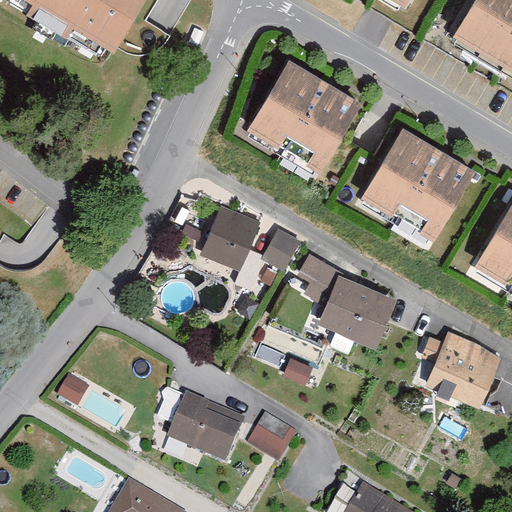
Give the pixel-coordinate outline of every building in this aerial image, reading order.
[(18,0),(119,62),(157,0),(18,0)] [(420,0),(383,0),(412,16),(420,0)] [(511,0),(483,0),(456,47),(511,78),(511,0)] [(370,113),(290,67),(249,139),(329,184),(370,113)] [(487,181),(407,135),(366,207),(446,252),(487,181)] [(511,206),(474,272),(511,293),(511,206)] [(262,231),(217,215),(202,259),(246,275),(262,231)] [(302,248),(276,235),(261,263),(288,276),(302,248)] [(398,306),(339,283),(320,330),(379,353),(398,306)] [(422,358),(435,363),(444,337),(431,333),(422,358)] [(500,360),(446,340),(427,390),(481,411),(500,360)] [(316,370),(292,361),(286,376),(310,385),(316,370)] [(78,408),(88,389),(69,378),(58,398),(78,408)] [(248,426),(185,402),(168,445),(231,469),(248,426)] [(297,436),(265,420),(251,449),(283,465),(297,436)] [(176,511),(128,485),(113,511),(176,511)] [(398,511),(364,491),(357,503),(346,496),(336,511),(398,511)]
